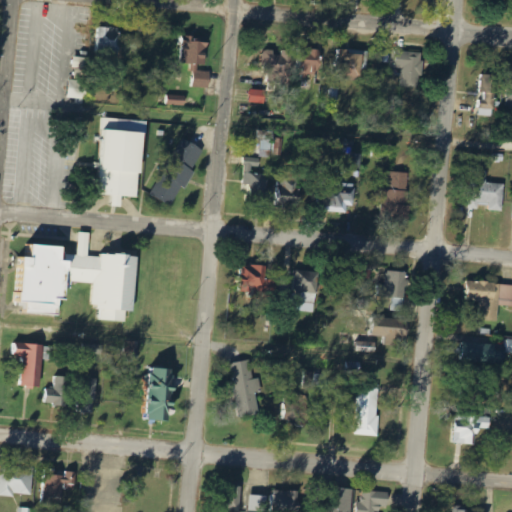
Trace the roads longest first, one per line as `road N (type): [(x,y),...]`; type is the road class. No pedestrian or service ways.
road 1 (residential): [(511,484),(0,434)]
road 2 (residential): [(186,511),(233,0)]
road 3 (residential): [(411,511),(456,0)]
road 4 (residential): [(511,262),(0,218)]
road 5 (residential): [(511,39),(122,0)]
road 6 (residential): [(0,146),(10,0)]
